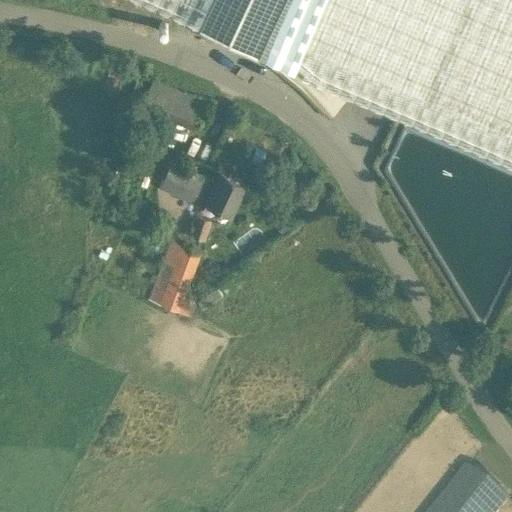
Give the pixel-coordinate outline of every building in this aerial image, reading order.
[(141,0),(199,26),(211,0),(141,0)] [(211,0),(199,26),(199,27),(257,55),(266,36),(283,0),(211,0)] [(511,0),(283,0),(266,36),(321,80),(511,162),(511,0)] [(142,103),(197,128),(208,102),(153,78),(142,103)] [(192,196),(231,213),(246,181),(221,169),(211,189),(198,183),(203,173),(171,158),(158,185),(191,200),(192,196)] [(132,173),(125,169),(121,177),(129,180),(132,173)] [(280,192),(303,213),(311,205),(288,184),(280,192)] [(104,215),(124,224),(127,216),(108,208),(104,215)] [(275,220),(283,233),(294,226),(286,213),(275,220)] [(205,239),(212,219),(197,214),(191,234),(205,239)] [(201,251),(169,239),(147,297),(189,313),(194,299),(184,295),(201,251)] [(216,285),(197,299),(203,307),(222,293),(216,285)] [(467,468),(432,511),(498,511),(508,500),(467,468)]
